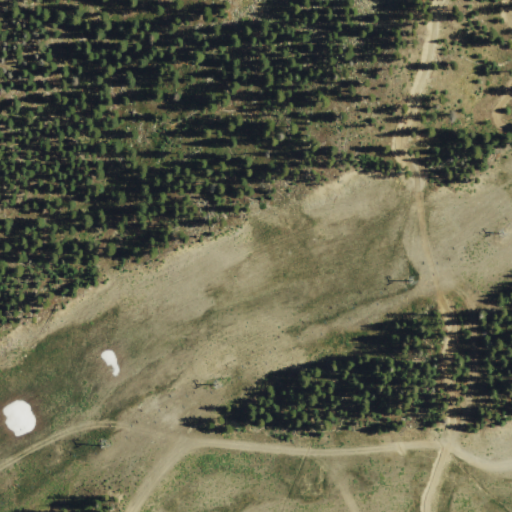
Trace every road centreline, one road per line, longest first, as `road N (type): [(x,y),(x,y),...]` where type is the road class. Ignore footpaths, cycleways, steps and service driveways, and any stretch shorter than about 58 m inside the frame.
road 1 (track): [(0,418),(166,341),(266,332),(511,209)]
road 2 (track): [(0,271),(84,238),(166,184),(264,136),(511,65)]
road 3 (track): [(393,150),(429,51),(437,0),(502,5),(511,31),(479,154),(496,153),(511,119)]
road 4 (track): [(139,511),(206,452),(443,455),(511,469)]
road 5 (track): [(427,511),(456,399),(418,179),(393,150)]
road 6 (track): [(0,71),(147,0)]
